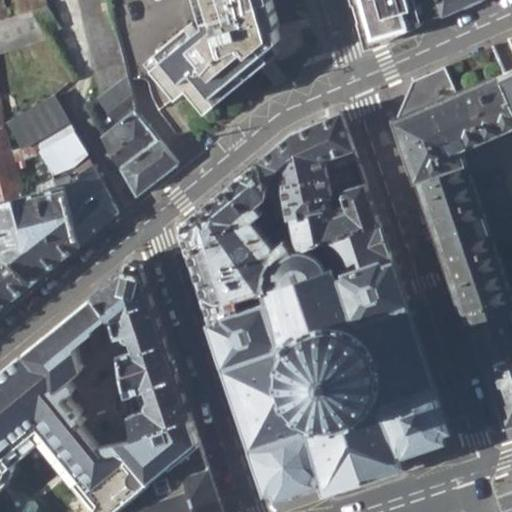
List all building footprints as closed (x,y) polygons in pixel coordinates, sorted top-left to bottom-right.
[(0,0),(0,18),(9,17),(4,0),(0,0)] [(18,0),(21,12),(32,7),(47,33),(62,27),(47,1),(46,0),(18,0)] [(128,75),(109,0),(80,0),(103,93),(128,75)] [(282,24),(274,0),(204,0),(212,29),(200,38),(188,22),(155,49),(162,57),(151,64),(175,95),(186,86),(200,103),(281,40),(277,26),(282,24)] [(353,0),(367,47),(423,22),(426,21),(424,17),(447,12),(474,0),(353,0)] [(21,12),(9,17),(0,18),(0,50),(49,35),(47,33),(32,7),(21,12)] [(399,119),(419,177),(470,321),(511,309),(511,289),(466,161),(461,146),(511,125),(511,90),(504,72),(453,94),(442,68),(414,80),(400,116),(399,119)] [(106,135),(124,169),(160,139),(139,114),(128,75),(103,93),(98,97),(118,124),(106,135)] [(25,144),(12,147),(16,158),(42,151),(53,172),(92,158),(54,93),(9,119),(25,144)] [(0,199),(26,193),(16,158),(12,147),(6,126),(0,101),(0,199)] [(295,133),(259,160),(266,179),(275,175),(291,215),(283,217),(287,219),(290,237),(295,238),(294,243),(298,247),(379,223),(363,180),(342,186),(337,194),(343,207),(345,213),(330,218),(327,213),(330,197),(334,195),(328,165),(333,163),(342,160),(357,155),(355,151),(342,112),(295,133)] [(179,161),(160,139),(124,169),(139,193),(178,163),(179,161)] [(175,233),(204,319),(235,308),(232,298),(257,290),(262,288),(260,282),(260,276),(261,272),(262,267),(266,260),(271,253),(280,248),(285,247),(280,237),(279,239),(268,244),(250,218),(259,212),(252,204),(264,197),(271,191),(266,179),(259,160),(176,221),(175,233)] [(56,177),(60,184),(66,183),(82,240),(120,209),(95,164),(75,176),(71,172),(56,177)] [(266,179),(271,191),(283,217),(291,215),(275,175),(266,179)] [(0,245),(1,251),(0,252),(0,308),(82,240),(66,183),(60,184),(26,193),(0,199),(0,245)] [(343,207),(327,213),(330,218),(345,213),(343,207)] [(204,319),(259,492),(268,489),(271,497),(314,483),(318,492),(405,463),(402,453),(445,438),(443,430),(448,428),(426,362),(424,363),(404,301),(405,300),(379,223),(298,247),(295,248),(290,247),(285,247),(280,248),(271,253),(266,260),(262,267),(261,272),(260,276),(260,282),(262,288),(257,290),(259,299),(235,308),(204,319)] [(133,264),(94,294),(118,324),(138,435),(193,417),(142,266),(133,264)] [(224,511),(211,471),(201,442),(193,417),(138,435),(118,324),(94,294),(50,330),(0,371),(0,511),(224,511)] [(511,426),(511,309),(470,321),(507,428),(511,426)]
